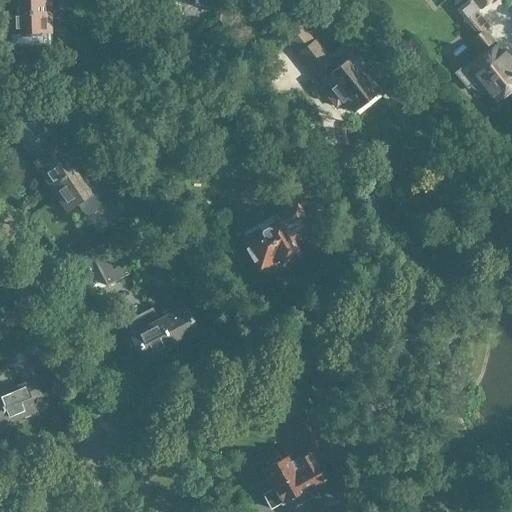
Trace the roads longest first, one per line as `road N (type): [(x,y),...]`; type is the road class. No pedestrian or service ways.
road 1 (residential): [(117,442),(360,314),(511,203)]
road 2 (unknown): [(273,0),(216,39),(131,70),(0,70)]
road 3 (residential): [(117,442),(43,275),(0,214)]
road 4 (residential): [(0,488),(117,442)]
